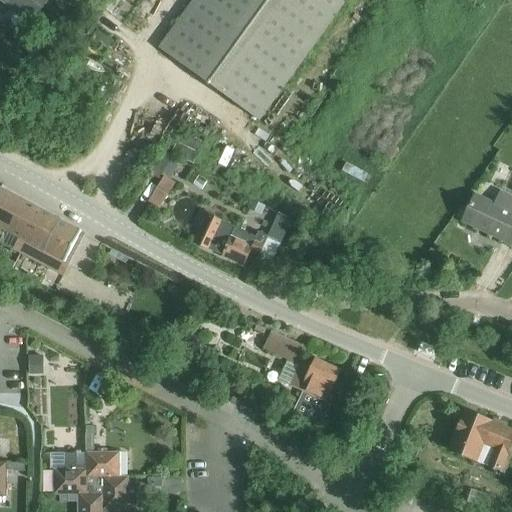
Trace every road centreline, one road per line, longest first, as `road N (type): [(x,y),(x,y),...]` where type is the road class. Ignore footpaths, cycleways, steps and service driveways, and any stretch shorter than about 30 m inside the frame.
road 1 (residential): [(250,299),(0,164)]
road 2 (residential): [(511,409),(250,299)]
road 3 (residential): [(511,314),(476,303),(250,299)]
